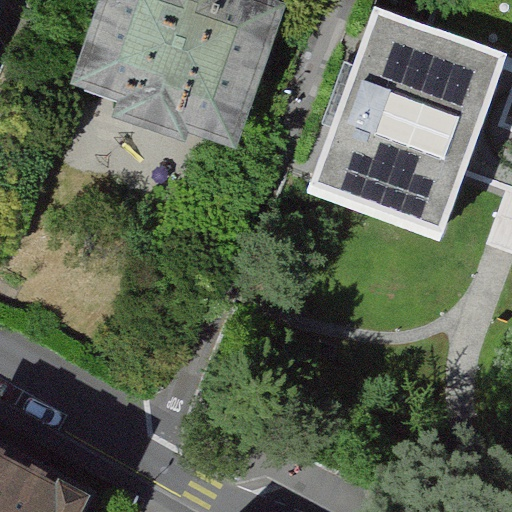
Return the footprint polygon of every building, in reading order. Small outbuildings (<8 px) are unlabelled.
[(0,0),(0,38),(15,0),(0,0)] [(300,0),(118,0),(89,88),(251,144),(300,0)] [(492,44),(374,0),(367,0),(305,166),(429,212),(447,165),(492,44)] [(511,51),(492,44),(447,165),(511,189),(511,51)] [(0,511),(85,511),(94,496),(0,447),(0,511)]
